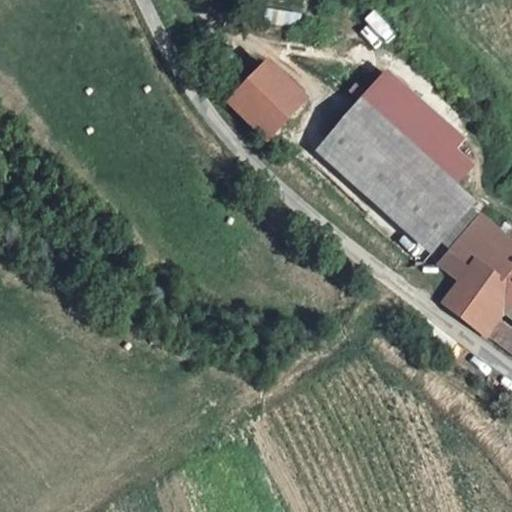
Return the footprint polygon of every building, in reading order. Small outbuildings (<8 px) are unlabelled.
[(267,67),(234,105),(274,141),(308,103),(267,67)] [(357,107),(317,158),(421,243),(464,191),(357,107)] [(443,239),(471,205),(476,201),(464,191),(421,243),(431,252),(443,239)] [(471,271),(461,281),(443,303),(487,336),(498,322),(506,305),(511,296),(511,297),(511,248),(471,205),(443,239),(453,250),(450,254),(471,271)] [(441,264),(461,281),(471,271),(450,254),(441,264)] [(511,333),(498,322),(487,336),(511,354),(511,333)]
